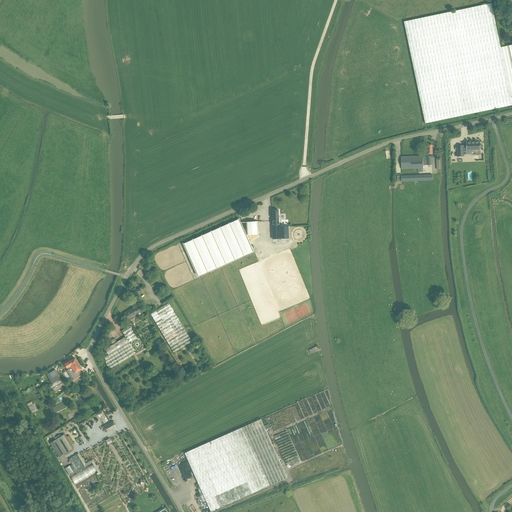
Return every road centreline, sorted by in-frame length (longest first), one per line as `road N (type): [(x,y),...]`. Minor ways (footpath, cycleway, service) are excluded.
road 1 (unclassified): [(179,511),(90,359),(139,257),(383,144),(511,113)]
road 2 (track): [(336,0),(311,69),(305,178)]
